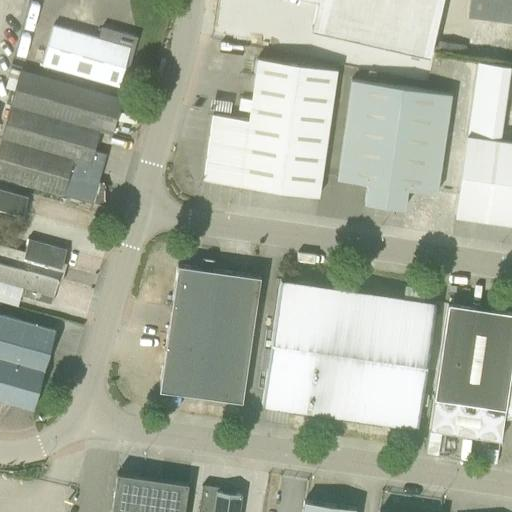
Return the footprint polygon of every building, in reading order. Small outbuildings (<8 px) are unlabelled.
[(317,0),(311,29),(429,56),(442,0),(317,0)] [(511,0),(474,0),(473,15),(511,19),(511,0)] [(98,37),(53,25),(42,63),(119,85),(124,67),(128,68),(137,36),(101,26),(98,37)] [(318,195),(337,68),(257,57),(248,118),(213,113),(204,178),(318,195)] [(111,133),(122,97),(21,68),(11,104),(2,139),(0,144),(0,175),(92,202),(106,153),(94,149),(99,130),(111,133)] [(436,192),(450,93),(352,79),(337,178),(367,182),(364,202),(404,207),(407,188),(436,192)] [(511,140),(466,134),(455,215),(511,222),(511,140)] [(0,208),(22,215),(27,197),(0,189),(0,208)] [(53,295),(66,248),(28,238),(25,250),(0,243),(0,280),(23,286),(21,294),(35,298),(51,303),(53,295)] [(242,401),(260,275),(177,263),(159,389),(242,401)] [(417,427),(435,301),(280,278),(262,404),(417,427)] [(503,420),(511,361),(511,312),(448,303),(429,429),(500,440),(503,420)] [(0,398),(33,407),(55,329),(0,313),(0,398)] [(511,361),(503,420),(511,421),(511,361)] [(183,511),(188,482),(117,472),(110,511),(183,511)] [(198,511),(238,511),(241,493),(217,489),(217,487),(202,484),(198,511)] [(354,511),(356,507),(304,500),(302,511),(354,511)]
